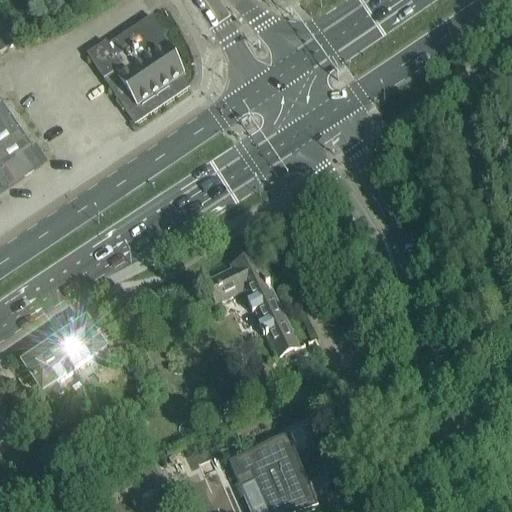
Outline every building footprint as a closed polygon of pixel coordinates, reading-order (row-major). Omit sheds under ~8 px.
[(55,0),(58,5),(48,9),(53,20),(72,11),(68,1),(69,0),(55,0)] [(0,36),(11,30),(0,11),(0,36)] [(136,127),(189,90),(182,79),(183,78),(153,19),(137,29),(109,48),(107,45),(88,57),(124,110),(136,127)] [(11,30),(0,36),(0,55),(20,43),(11,30)] [(0,166),(12,186),(42,165),(0,103),(0,166)] [(0,194),(12,186),(0,166),(0,194)] [(277,362),(281,360),(299,351),(260,270),(261,269),(255,257),(234,267),(235,271),(206,285),(218,308),(243,296),(253,317),(256,316),(261,327),(259,328),(265,341),(267,339),(277,362)] [(107,353),(98,340),(87,323),(55,345),(75,374),(107,353)] [(23,367),(34,383),(43,396),(44,395),(51,406),(64,396),(57,386),(75,374),(55,345),(23,367)] [(219,400),(196,406),(202,427),(224,421),(219,400)] [(20,416),(29,431),(34,438),(46,430),(31,409),(20,416)] [(21,436),(29,431),(20,416),(11,422),(21,436)] [(0,446),(12,438),(0,420),(0,446)] [(289,440),(230,465),(250,511),(315,511),(319,510),(289,440)] [(124,478),(92,492),(98,506),(131,493),(124,478)]
